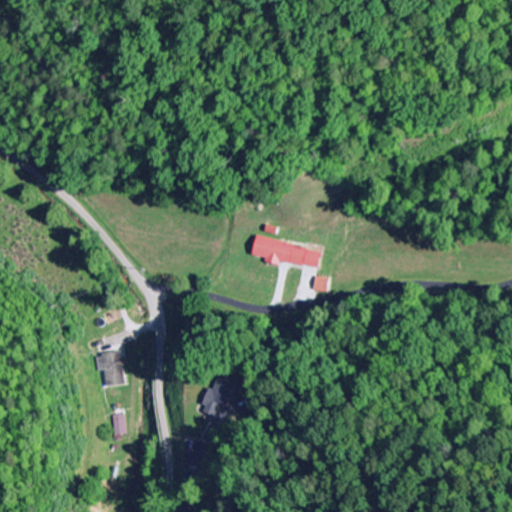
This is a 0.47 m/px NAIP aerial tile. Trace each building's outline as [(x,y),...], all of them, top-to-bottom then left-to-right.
[(325,252),(259,237),(255,258),(283,264),(283,262),(321,271),(325,252)] [(332,279),(319,277),(317,292),(330,294),(332,279)] [(106,372),(108,389),(127,386),(125,367),(127,366),(125,353),(98,357),(100,373),(106,372)] [(207,413),(218,418),(224,405),(231,408),(236,397),(244,400),(252,382),(225,370),(207,413)] [(115,436),(126,436),(125,416),(114,416),(115,436)]
